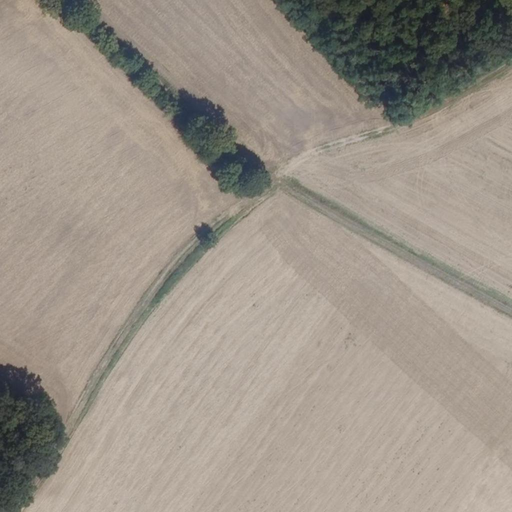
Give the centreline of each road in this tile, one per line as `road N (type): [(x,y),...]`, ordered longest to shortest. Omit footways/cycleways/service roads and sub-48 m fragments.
road 1 (track): [(67,0),(273,177),(511,312)]
road 2 (track): [(273,177),(202,232),(159,280),(9,511)]
road 3 (track): [(273,177),(336,142),(431,110),(511,61)]
